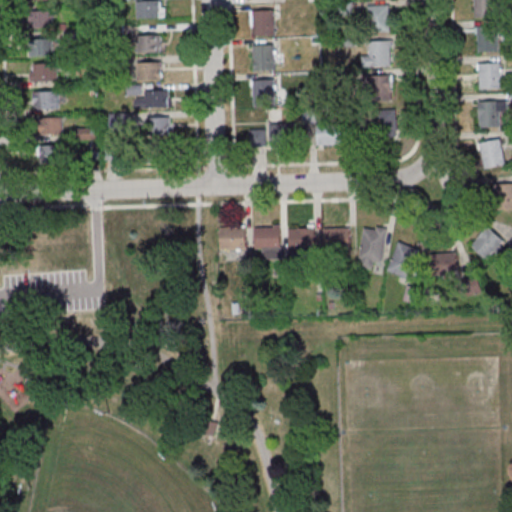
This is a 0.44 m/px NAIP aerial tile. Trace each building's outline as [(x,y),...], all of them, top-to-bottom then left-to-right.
[(165,0),(136,0),(136,17),(165,17),(165,0)] [(473,0),(474,16),(495,16),(495,0),(473,0)] [(371,4),(371,30),(391,31),(391,5),(371,4)] [(253,10),(253,35),(275,35),(275,10),(253,10)] [(31,27),(53,27),(53,11),(31,11),(31,27)] [(478,51),(500,51),(500,26),(478,26),(478,51)] [(162,35),(142,35),(142,51),(162,51),(162,35)] [(32,37),(32,56),(53,56),(53,37),(32,37)] [(391,66),(392,40),(367,40),(366,65),(391,66)] [(275,70),(275,45),(254,45),(254,70),(275,70)] [(138,79),(162,79),(162,61),(138,61),(138,79)] [(480,62),(480,88),(501,88),(501,62),(480,62)] [(32,81),(58,81),(58,63),(32,63),(32,81)] [(392,75),(364,75),(364,99),(392,100),(392,75)] [(253,80),(253,97),(275,97),(275,80),(253,80)] [(34,90),(34,108),(60,108),(60,90),(34,90)] [(145,90),(145,98),(137,98),(137,107),(169,107),(169,90),(145,90)] [(478,127),(505,127),(505,101),(478,101),(478,127)] [(396,109),(371,109),(371,129),(396,129),(396,109)] [(170,137),(170,116),(143,116),(143,137),(170,137)] [(38,118),(38,134),(63,134),(63,118),(38,118)] [(295,123),(270,123),(270,145),(295,145),(295,123)] [(343,125),(316,125),(316,145),(343,145),(343,125)] [(92,129),(77,129),(77,140),(92,140),(92,129)] [(478,144),(485,169),(507,164),(500,138),(478,144)] [(63,145),(41,145),(41,165),(63,165),(63,145)] [(482,193),(489,208),(511,199),(503,183),(482,193)] [(248,248),(248,225),(220,225),(220,248),(248,248)] [(255,225),(255,251),(264,251),(264,259),(281,259),(281,225),(255,225)] [(372,262),(383,263),(387,227),(364,225),(360,266),(372,267),(372,262)] [(290,227),(290,257),(316,257),(316,227),(290,227)] [(324,227),(324,249),(350,249),(350,227),(324,227)] [(470,246),(488,264),(507,245),(489,227),(470,246)] [(420,249),(398,241),(388,271),(410,278),(420,249)] [(432,253),(432,280),(458,280),(458,253),(432,253)] [(210,416),(214,417),(221,419),(217,435),(206,433),(210,416)]
